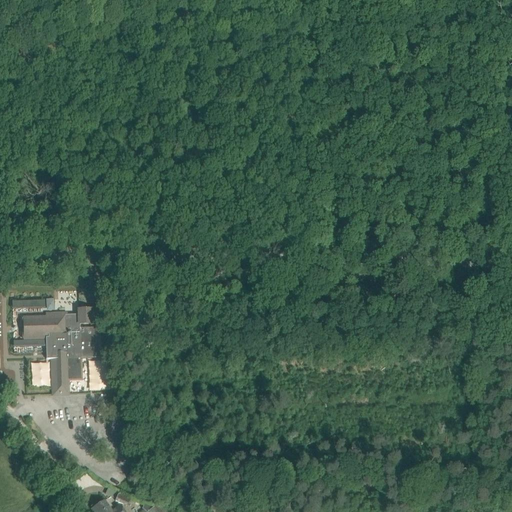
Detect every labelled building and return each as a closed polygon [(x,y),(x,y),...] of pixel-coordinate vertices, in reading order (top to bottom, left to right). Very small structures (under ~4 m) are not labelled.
[(80,325),(99,324),(99,310),(79,310),(79,315),(66,315),(66,314),(46,314),(46,318),(23,318),(24,340),(51,339),(52,395),(69,395),(68,380),(81,380),(81,359),(84,359),(84,352),(85,352),(85,341),(80,342),(80,325)] [(107,352),(106,330),(93,330),(94,352),(107,352)] [(102,373),(100,362),(91,364),(94,375),(102,373)] [(115,501),(121,504),(125,497),(118,494),(115,501)] [(125,497),(121,504),(128,507),(131,499),(125,497)] [(115,510),(108,499),(91,510),(92,511),(124,511),(121,507),(115,510)]
